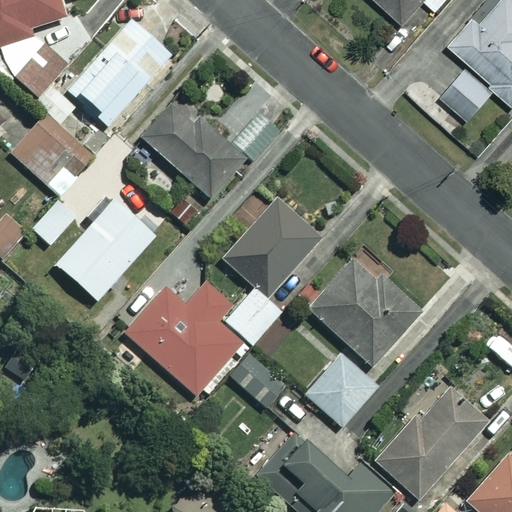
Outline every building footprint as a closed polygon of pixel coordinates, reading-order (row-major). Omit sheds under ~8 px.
[(0,0),(0,78),(9,71),(56,124),(74,109),(52,85),(69,71),(30,27),(64,17),(58,0),(0,0)] [(375,0),(401,23),(421,0),(422,0),(434,10),(443,0),(375,0)] [(511,1),(510,0),(494,0),(477,19),(473,16),(448,45),(468,63),(439,96),(465,118),(492,88),(511,105),(511,102),(511,1)] [(168,56),(129,20),(67,89),(106,125),(168,56)] [(258,111),(229,144),(176,99),(140,140),(207,198),(243,157),(249,162),(278,128),(258,111)] [(91,161),(42,115),(6,153),(55,199),(91,161)] [(151,236),(109,200),(52,265),(93,301),(151,236)] [(251,286),(267,299),(319,239),(274,200),(222,260),(251,286)] [(72,217),(54,201),(29,230),(47,246),(72,217)] [(0,254),(23,233),(4,214),(0,217),(0,254)] [(427,269),(398,244),(386,258),(415,283),(427,269)] [(419,311),(355,254),(305,309),(369,367),(419,311)] [(267,299),(251,286),(231,309),(202,284),(183,306),(161,287),(121,333),(193,396),(239,343),(246,348),(279,310),(267,299)] [(374,385),(339,356),(304,397),(339,427),(374,385)] [(486,422),(447,386),(418,417),(414,413),(371,459),(414,499),(486,422)] [(342,479),(292,436),(256,478),(295,511),(306,511),(307,511),(308,511),(373,511),(390,493),(356,464),(342,479)] [(511,511),(511,461),(503,454),(462,501),(474,511),(511,511)] [(225,511),(218,489),(167,507),(168,511),(225,511)] [(410,511),(400,503),(392,511),(410,511)]
